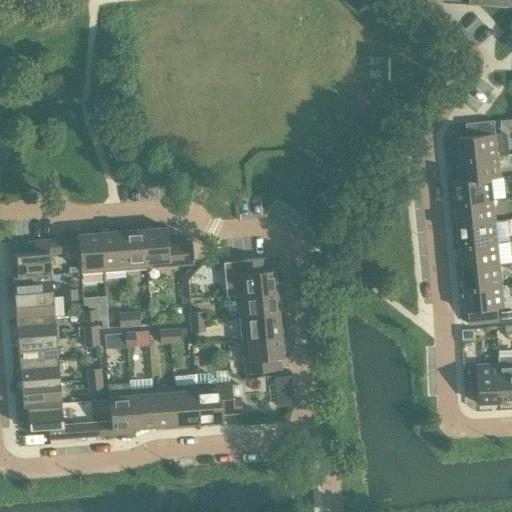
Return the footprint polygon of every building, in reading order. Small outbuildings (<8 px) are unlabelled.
[(264,0),(266,16),(274,15),(274,12),(290,11),(306,9),(305,0),(264,0)] [(313,0),(305,0),(306,9),(314,9),(313,0)] [(290,11),(274,12),(274,15),(276,32),(316,28),(314,9),(306,9),(290,11)] [(182,15),(142,19),(144,49),(184,45),(182,15)] [(316,28),(276,32),(277,50),(317,47),(316,28)] [(140,43),(132,44),(133,56),(141,55),(140,43)] [(132,44),(124,44),(125,56),(133,56),(132,44)] [(184,45),(144,49),(147,77),(187,74),(184,45)] [(317,47),(277,50),(279,68),(319,65),(317,47)] [(319,65),(279,68),(280,86),(320,83),(319,65)] [(187,74),(147,77),(149,106),(189,103),(187,74)] [(139,78),(127,79),(127,87),(139,86),(139,78)] [(320,83),(280,86),(282,104),(322,101),(320,83)] [(322,101),(282,104),(283,121),(283,123),(315,120),(315,121),(323,121),(322,101)] [(189,103),(149,106),(152,135),(191,131),(189,103)] [(283,121),(275,122),(279,167),(319,163),(315,121),(315,120),(283,123),(283,121)] [(465,136),(456,137),(458,159),(497,155),(508,154),(505,132),(493,133),(492,120),(464,123),(465,136)] [(147,129),(139,130),(140,142),(148,141),(147,129)] [(139,130),(131,130),(132,142),(140,142),(139,130)] [(191,131),(152,135),(154,165),(194,161),(191,131)] [(499,177),(497,155),(458,159),(460,180),(460,181),(490,178),(499,177)] [(492,199),(490,178),(460,181),(460,180),(450,181),(453,203),(492,199)] [(494,221),(492,199),(453,203),(455,225),(494,221)] [(497,242),(494,221),(455,225),(457,246),(497,242)] [(165,226),(142,228),(145,267),(168,265),(165,226)] [(145,267),(142,228),(120,230),(123,268),(145,267)] [(123,268),(120,230),(99,232),(102,270),(123,268)] [(102,270),(99,232),(76,234),(76,237),(65,238),(66,251),(78,250),(79,272),(102,270)] [(10,254),(11,277),(49,274),(48,253),(59,252),(58,238),(32,240),(33,253),(10,254)] [(178,242),(179,254),(191,252),(190,241),(178,242)] [(499,264),(497,242),(457,246),(459,268),(499,264)] [(192,263),(191,252),(179,254),(180,264),(192,263)] [(264,258),(242,260),(244,272),(265,270),(264,258)] [(233,261),(221,262),(224,296),(236,295),(274,291),(272,269),(265,270),(244,272),(242,260),(233,261)] [(501,285),(499,264),(459,268),(462,289),(501,285)] [(51,295),(49,274),(11,277),(13,299),(51,295)] [(503,307),(501,285),(462,289),(464,311),(466,311),(467,323),(497,320),(495,308),(503,307)] [(76,299),(76,298),(76,289),(62,290),(62,300),(76,299)] [(276,313),(274,291),(236,295),(238,317),(276,313)] [(52,317),(51,295),(13,299),(14,320),(52,317)] [(96,319),(95,309),(81,310),(82,320),(96,319)] [(138,311),(127,312),(128,326),(139,325),(138,311)] [(188,312),(189,321),(204,320),(203,311),(188,312)] [(128,326),(127,312),(119,312),(119,327),(128,326)] [(278,335),(276,313),(238,317),(240,339),(278,335)] [(54,339),(52,317),(14,320),(16,342),(54,339)] [(205,331),(204,320),(189,321),(190,332),(205,331)] [(511,333),(511,324),(503,325),(504,334),(511,333)] [(82,326),(83,336),(97,335),(97,326),(82,326)] [(178,328),(168,329),(169,343),(179,342),(178,328)] [(461,329),(461,340),(473,339),(473,328),(461,329)] [(169,343),(168,329),(158,330),(159,343),(169,343)] [(124,333),(125,346),(135,345),(134,332),(124,333)] [(123,333),(105,335),(106,349),(124,348),(123,333)] [(98,345),(97,335),(83,336),(84,346),(98,345)] [(280,357),(278,335),(240,339),(243,373),(252,372),(251,360),(275,358),(280,357)] [(56,360),(54,339),(16,342),(18,363),(56,360)] [(511,400),(511,354),(497,355),(497,362),(499,401),(511,400)] [(277,370),(275,358),(251,360),(252,372),(277,370)] [(57,382),(56,360),(18,363),(19,385),(57,382)] [(499,401),(497,362),(475,363),(476,402),(499,401)] [(86,369),(87,379),(101,378),(101,368),(86,369)] [(194,384),(196,423),(219,421),(218,413),(231,412),(230,397),(229,381),(214,382),(212,377),(206,372),(192,373),(193,384),(194,384)] [(290,377),(276,378),(277,391),(291,390),(290,377)] [(102,389),(101,378),(87,379),(87,389),(102,389)] [(59,403),(57,382),(19,385),(21,406),(59,403)] [(128,394),(128,389),(127,382),(106,384),(109,420),(97,421),(98,435),(133,432),(133,428),(132,428),(129,394),(128,394)] [(194,384),(193,384),(172,385),(175,424),(196,423),(194,384)] [(175,424),(172,385),(151,387),(153,426),(175,424)] [(153,426),(151,387),(128,389),(128,394),(129,394),(132,428),(133,428),(153,426)] [(230,397),(231,412),(239,412),(238,396),(230,397)] [(61,425),(59,403),(21,406),(23,429),(46,427),(47,439),(72,437),(71,424),(61,425)] [(97,421),(71,424),(72,437),(98,435),(97,421)]
